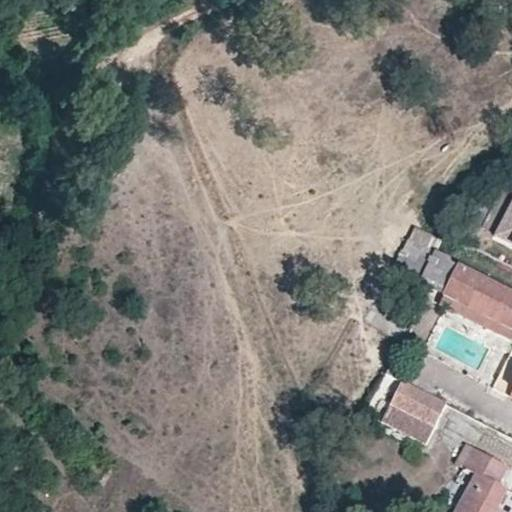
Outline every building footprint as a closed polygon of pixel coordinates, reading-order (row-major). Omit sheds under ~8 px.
[(511,245),(511,206),(497,236),(496,237),(511,245)] [(419,281),(429,285),(443,258),(434,254),(419,281)] [(511,292),(443,258),(429,285),(511,327),(511,292)] [(320,326),(310,345),(328,355),(339,336),(320,326)] [(448,403),(404,380),(383,418),(427,441),(448,403)] [(466,467),(479,475),(458,511),(502,511),(496,508),(505,490),(497,485),(506,468),(474,452),(466,467)]
